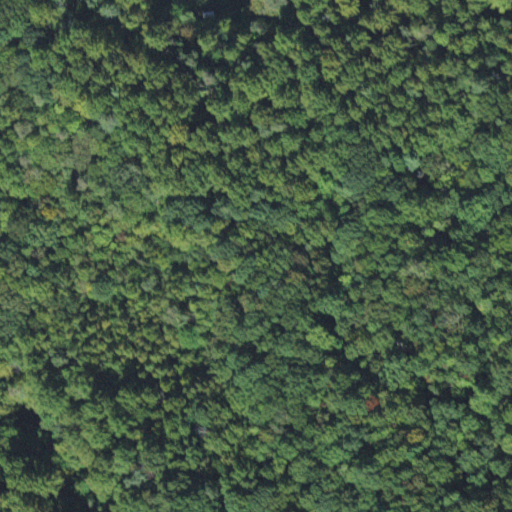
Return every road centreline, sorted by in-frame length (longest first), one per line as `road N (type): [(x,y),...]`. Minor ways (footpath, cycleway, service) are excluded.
road 1 (residential): [(511,92),(248,197),(67,166)]
road 2 (residential): [(67,166),(50,0)]
